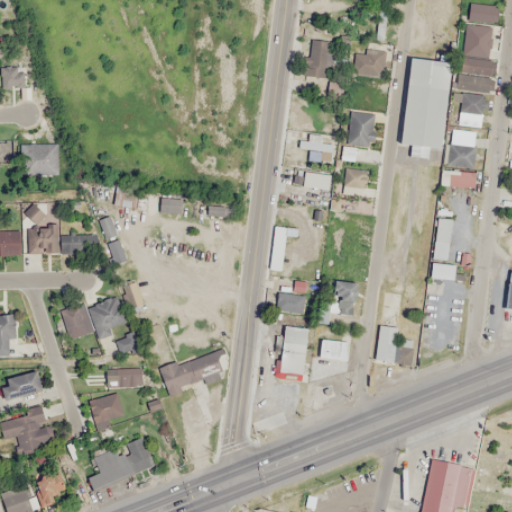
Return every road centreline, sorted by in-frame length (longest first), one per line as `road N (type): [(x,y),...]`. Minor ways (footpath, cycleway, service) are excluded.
road 1 (tertiary): [(222,511),(297,0)]
road 2 (residential): [(379,423),(361,395),(409,0)]
road 3 (residential): [(470,387),(511,40)]
road 4 (trunk): [(154,511),(379,423)]
road 5 (residential): [(29,279),(74,429)]
road 6 (trunk): [(379,423),(511,370)]
